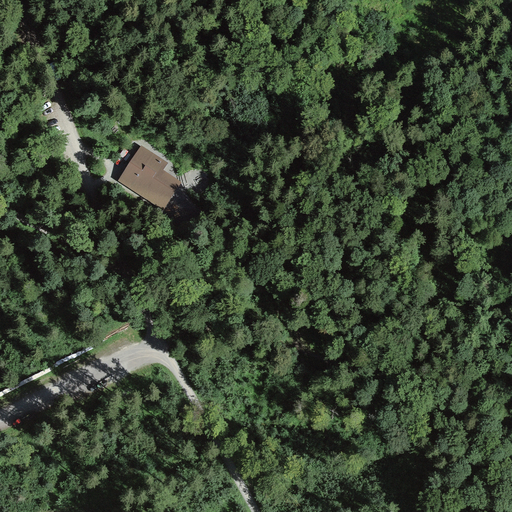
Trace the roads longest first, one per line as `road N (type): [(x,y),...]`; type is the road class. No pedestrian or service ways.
road 1 (track): [(258,511),(126,272),(16,0)]
road 2 (track): [(339,355),(282,347),(217,322),(0,208)]
road 3 (track): [(217,322),(0,421)]
